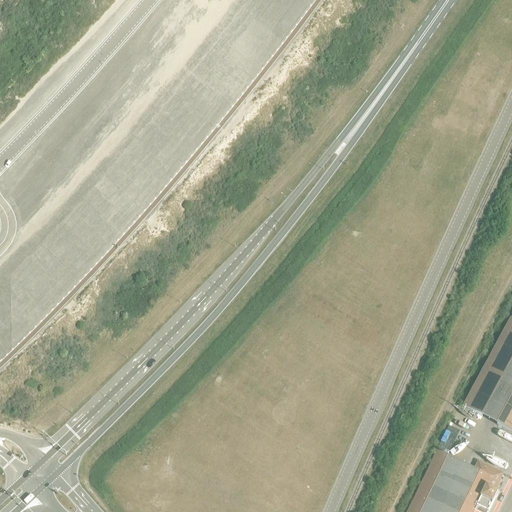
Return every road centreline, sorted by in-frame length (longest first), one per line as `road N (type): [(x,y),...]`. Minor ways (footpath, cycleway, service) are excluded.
road 1 (primary): [(57,473),(231,295),(359,122)]
road 2 (tertiary): [(329,511),(511,101)]
road 3 (primary): [(359,122),(223,278),(91,411)]
road 4 (unclassified): [(0,163),(149,0)]
road 5 (primary): [(359,122),(447,0)]
